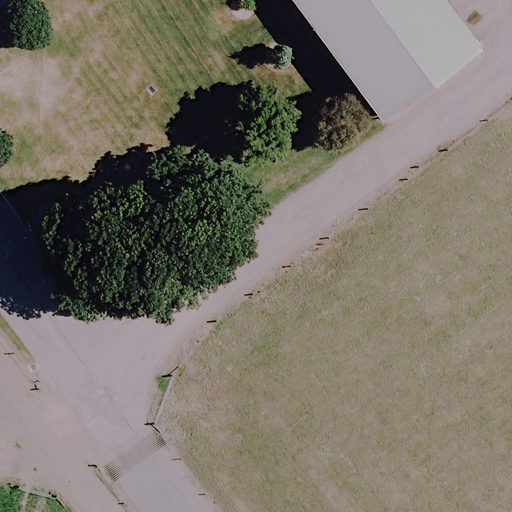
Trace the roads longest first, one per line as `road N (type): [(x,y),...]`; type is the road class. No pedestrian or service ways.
road 1 (unknown): [(95,394),(511,90)]
road 2 (unknown): [(95,394),(0,265)]
road 3 (unknown): [(183,511),(95,394)]
